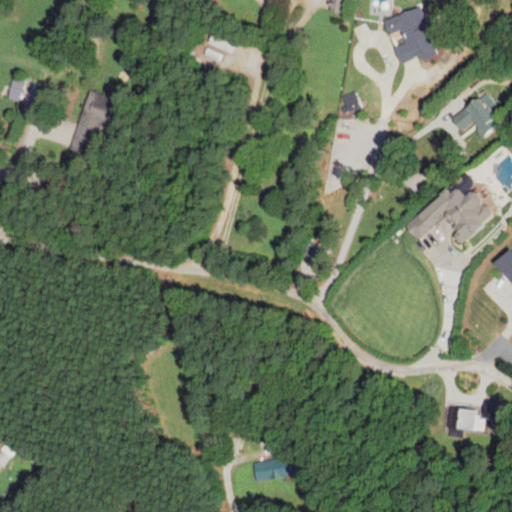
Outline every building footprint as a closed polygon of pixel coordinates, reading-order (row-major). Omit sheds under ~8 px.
[(345,13),(347,0),(334,0),(333,10),(345,13)] [(417,6),(383,19),(391,39),(392,39),(401,62),(418,55),(420,59),(435,54),(417,6)] [(232,53),(237,40),(212,30),(207,43),(232,53)] [(72,151),(93,157),(102,124),(115,127),(123,100),(89,90),(72,151)] [(481,136),(500,125),(483,96),(451,114),(462,135),(476,127),(481,136)] [(511,252),(510,250),(496,260),(511,282),(511,252)] [(480,409),(448,406),(445,431),(461,433),(461,428),(482,431),(484,417),(500,419),(502,401),(481,399),(480,409)] [(253,462),(256,481),(298,473),(294,455),(253,462)]
